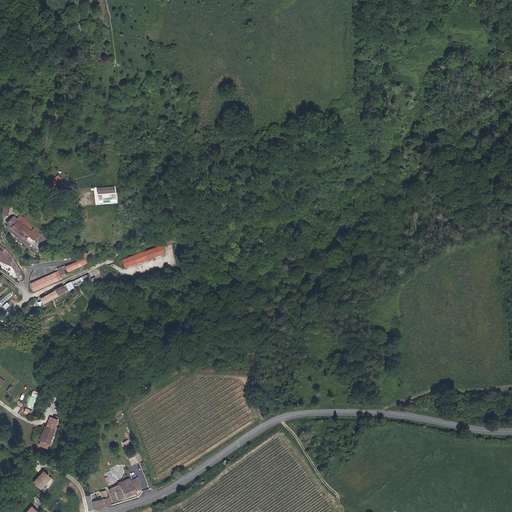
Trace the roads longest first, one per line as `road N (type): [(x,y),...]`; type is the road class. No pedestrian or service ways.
road 1 (track): [(103,265),(429,140),(511,76)]
road 2 (tertiary): [(105,511),(167,491),(262,427),(299,413),(387,413),(511,431)]
road 3 (track): [(392,155),(407,137),(433,63),(469,43)]
road 4 (track): [(380,413),(419,394),(511,385)]
road 5 (track): [(281,417),(329,485),(372,511)]
